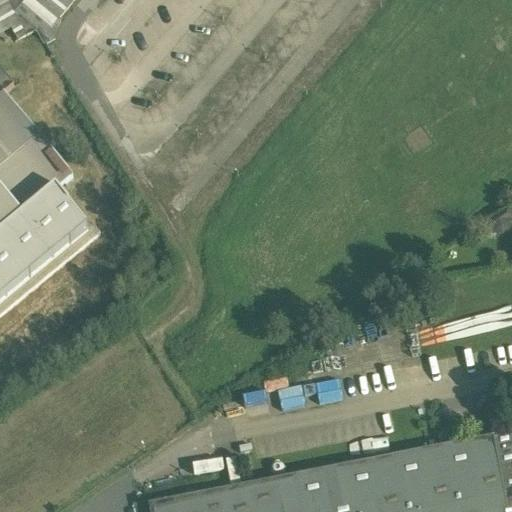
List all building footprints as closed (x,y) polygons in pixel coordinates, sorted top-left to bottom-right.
[(0,0),(0,9),(15,0),(0,0)] [(25,0),(46,41),(79,0),(25,0)] [(0,74),(0,104),(5,100),(14,92),(0,74)] [(0,242),(56,197),(73,182),(5,100),(0,104),(0,242)] [(56,197),(0,242),(0,308),(88,236),(56,197)] [(511,511),(511,437),(149,508),(149,511),(511,511)]
